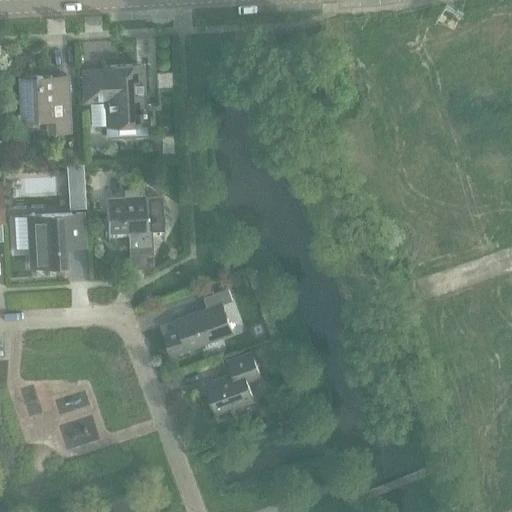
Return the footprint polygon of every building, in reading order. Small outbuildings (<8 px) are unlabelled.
[(146,134),(146,124),(143,64),(105,65),(106,71),(84,72),(85,100),(107,99),(109,135),(146,134)] [(169,88),(168,70),(155,71),(156,88),(169,88)] [(21,116),(48,114),(49,131),(71,130),(68,75),(20,77),(21,116)] [(158,133),(159,154),(175,154),(174,132),(158,133)] [(124,195),(106,196),(108,238),(128,236),(128,238),(138,238),(139,248),(152,246),(152,235),(164,234),(162,194),(145,195),(144,185),(123,186),(124,195)] [(65,263),(64,240),(83,238),(81,202),(74,202),(74,212),(28,215),(31,265),(65,263)] [(18,246),(29,245),(27,213),(16,213),(18,246)] [(207,309),(179,319),(183,328),(164,335),(171,354),(232,332),(222,304),(232,300),(228,288),(203,297),(207,309)] [(253,324),(252,329),(253,335),(258,337),(262,336),(264,331),(263,326),(258,323),(253,324)] [(247,380),(260,375),(252,351),(228,360),(233,373),(205,384),(216,412),(253,398),(247,380)] [(272,412),(291,404),(285,387),(265,394),(272,412)]
